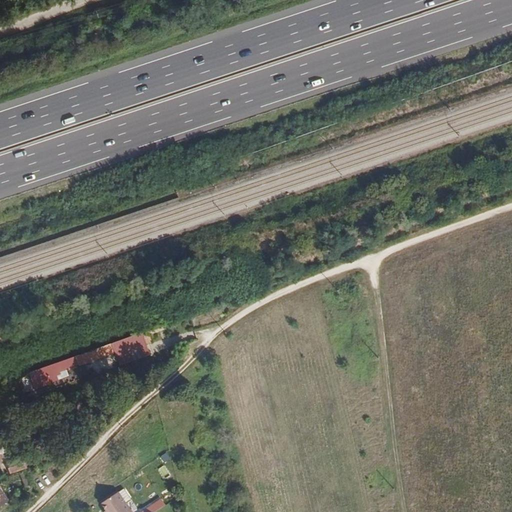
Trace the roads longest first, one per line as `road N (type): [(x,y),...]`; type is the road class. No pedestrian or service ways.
road 1 (track): [(511,208),(279,298),(229,329),(35,511)]
road 2 (motorway): [(0,175),(511,6)]
road 3 (motorway): [(391,0),(0,129)]
road 4 (track): [(403,511),(373,259)]
